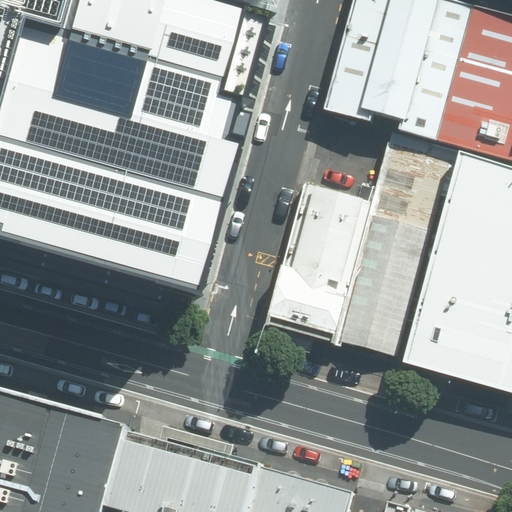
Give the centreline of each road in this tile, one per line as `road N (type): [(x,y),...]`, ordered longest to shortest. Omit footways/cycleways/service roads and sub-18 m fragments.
road 1 (residential): [(218,384),(321,0)]
road 2 (secondary): [(511,470),(218,384)]
road 3 (secondary): [(218,384),(0,321)]
